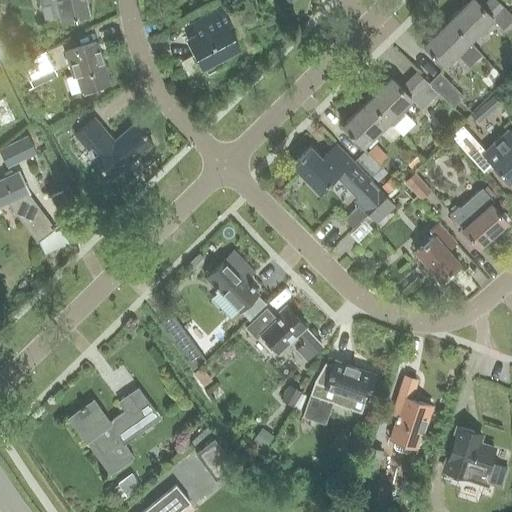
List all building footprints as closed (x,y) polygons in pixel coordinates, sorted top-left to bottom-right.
[(84,0),(38,0),(40,7),(50,4),(53,19),(61,17),(62,21),(72,18),(73,22),(85,19),(84,16),(88,15),(84,0)] [(470,41),(492,19),(502,30),(511,20),(511,15),(496,0),(489,0),(483,7),(476,0),(469,0),(449,20),(470,41)] [(202,67),(204,66),(208,74),(224,65),(220,58),(239,48),(224,21),(228,19),(222,7),(197,20),(202,31),(187,38),(202,67)] [(442,68),(457,53),(470,65),(482,53),(470,41),(449,20),(424,45),(433,54),(431,56),(442,68)] [(82,91),(108,83),(95,42),(65,51),(73,76),(65,78),(71,94),(82,91)] [(21,60),(33,87),(43,82),(40,75),(54,69),(45,49),(21,60)] [(401,109),(411,99),(421,109),(437,94),(430,87),(430,86),(417,72),(401,88),(391,78),(367,101),(388,122),(387,122),(397,133),(411,119),(401,109)] [(464,96),(441,72),(430,82),(454,106),(464,96)] [(493,97),(471,116),(479,124),(500,105),(493,97)] [(360,149),(387,122),(388,122),(367,101),(342,126),(351,134),(349,137),(360,149)] [(86,151),(92,148),(98,154),(94,158),(97,161),(96,162),(103,170),(104,169),(111,178),(152,143),(136,123),(114,141),(94,117),(73,135),(86,151)] [(462,124),(450,134),(468,154),(479,145),(462,124)] [(511,130),(509,133),(508,132),(482,154),(507,183),(511,178),(511,130)] [(0,147),(0,153),(7,167),(35,152),(26,134),(0,147)] [(356,159),(372,176),(385,163),(389,160),(375,145),(368,152),(366,150),(356,159)] [(319,193),(335,177),(359,204),(343,220),(353,229),(369,213),(386,197),(336,146),(322,160),(310,148),(292,165),(319,193)] [(5,176),(0,178),(0,205),(7,202),(37,241),(55,228),(27,193),(29,192),(19,170),(13,173),(5,176)] [(430,191),(414,172),(403,182),(420,200),(430,191)] [(388,193),(395,186),(389,179),(382,186),(388,193)] [(449,214),(462,229),(478,248),(507,223),(492,205),(495,202),(482,188),(460,208),(459,206),(449,214)] [(403,190),(396,197),(404,204),(410,197),(403,190)] [(62,192),(51,198),(63,223),(74,218),(62,192)] [(386,197),(369,213),(378,223),(395,206),(386,197)] [(433,236),(415,252),(440,281),(459,264),(447,250),(455,243),(438,223),(429,231),(433,236)] [(69,239),(62,228),(39,242),(46,254),(69,239)] [(265,303),(257,294),(258,293),(246,281),(254,272),(233,250),(206,278),(238,312),(240,311),(248,319),(265,303)] [(288,308),(276,319),(266,308),(245,328),(256,339),(260,334),(264,339),(262,341),(270,351),(273,348),(278,353),(296,336),(304,344),(297,351),(306,361),(322,346),(304,327),(305,327),(288,308)] [(171,315),(159,324),(192,369),(204,360),(171,315)] [(315,379),(303,415),(315,420),(322,399),(332,402),(360,412),(364,401),(365,401),(374,376),(334,362),(333,366),(325,364),(315,379)] [(202,366),(193,373),(203,386),(212,380),(202,366)] [(423,434),(432,406),(410,399),(417,380),(405,377),(393,414),(398,415),(390,439),(414,447),(418,432),(423,434)] [(300,391),(289,385),(282,400),(292,405),(300,391)] [(124,445),(117,434),(143,415),(128,394),(118,402),(124,411),(108,423),(93,401),(69,418),(86,442),(90,439),(114,472),(133,457),(124,445)] [(489,483),(497,486),(504,466),(490,462),(494,449),(478,443),(481,434),(458,427),(447,462),(444,471),(488,486),(489,483)] [(195,454),(216,482),(231,470),(211,442),(195,454)] [(373,479),(381,453),(365,447),(356,474),(373,479)] [(280,463),(268,455),(261,465),(273,473),(280,463)] [(141,489),(131,475),(117,485),(127,499),(141,489)] [(179,511),(190,503),(177,487),(146,511),(179,511)]
